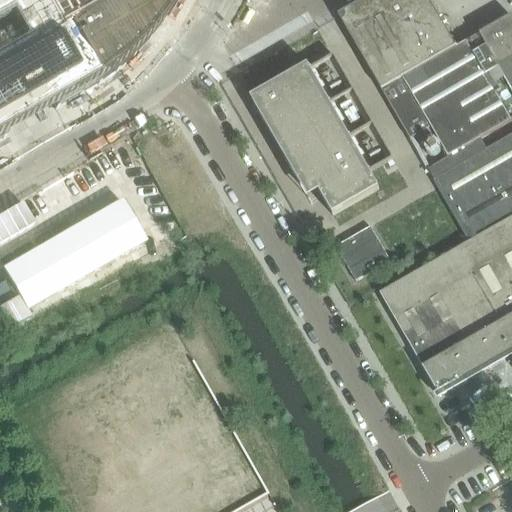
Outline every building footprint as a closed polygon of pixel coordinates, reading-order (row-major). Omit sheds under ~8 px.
[(0,0),(0,143),(91,91),(105,82),(119,72),(131,61),(142,49),(153,37),(162,23),(175,0),(0,0)] [(401,78),(454,48),(427,0),(368,0),(338,18),(380,90),(401,78)] [(511,61),(511,20),(511,19),(511,18),(479,36),(465,44),(464,45),(462,43),(454,48),(401,78),(380,90),(410,142),(426,133),(430,140),(435,138),(431,130),(422,114),(484,78),(498,70),(511,61)] [(511,61),(498,70),(484,78),(422,114),(431,130),(435,138),(448,159),(480,141),(510,124),(511,122),(511,61)] [(379,191),(369,175),(349,140),(330,106),(310,72),(308,68),(278,84),(250,101),(274,142),(300,187),(311,181),(332,218),(379,191)] [(511,136),(486,152),(480,141),(448,159),(426,171),(438,191),(466,241),(511,214),(511,136)] [(511,229),(508,222),(454,253),(497,329),(511,355),(511,229)] [(390,264),(370,229),(336,249),(355,284),(390,264)] [(511,355),(497,329),(454,253),(380,296),(423,371),(439,399),(511,357),(511,355)]
